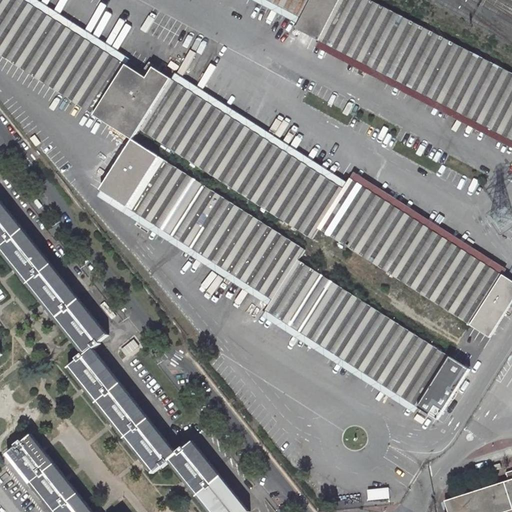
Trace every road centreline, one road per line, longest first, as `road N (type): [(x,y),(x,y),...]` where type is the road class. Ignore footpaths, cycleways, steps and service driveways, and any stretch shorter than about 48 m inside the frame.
road 1 (unknown): [(350,436),(272,387),(241,357),(0,81)]
road 2 (tertiary): [(0,131),(169,353),(185,362),(306,511)]
road 3 (unknown): [(229,23),(232,45),(254,71),(511,252)]
road 4 (unknown): [(229,23),(511,181)]
road 5 (unknown): [(511,326),(442,421),(420,432),(350,436)]
